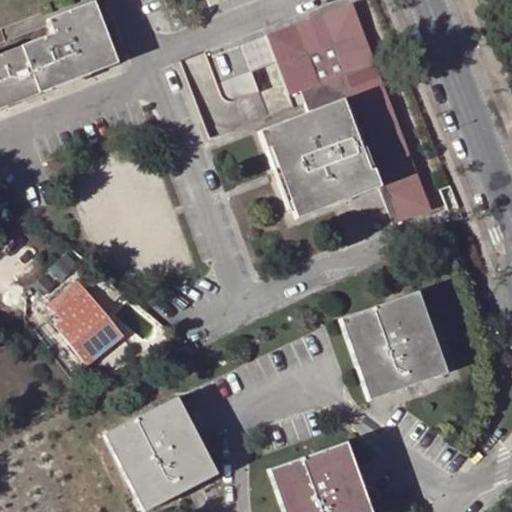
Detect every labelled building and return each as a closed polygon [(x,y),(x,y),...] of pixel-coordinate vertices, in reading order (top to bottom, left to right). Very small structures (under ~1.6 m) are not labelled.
[(47,21),(52,35),(0,55),(0,104),(37,90),(39,94),(48,90),(47,86),(86,71),(88,74),(112,64),(105,45),(107,44),(91,4),(47,21)] [(425,212),(346,7),(259,39),(282,99),(292,95),(301,118),(340,103),(374,190),(372,191),(386,227),(425,212)] [(86,71),(47,86),(48,90),(88,74),(86,71)] [(37,90),(0,104),(0,109),(39,94),(37,90)] [(287,203),(284,204),(287,213),(291,223),(372,191),(374,190),(340,103),(301,118),(252,136),(258,152),(267,149),(287,203)] [(287,203),(267,149),(258,152),(283,215),(287,213),(284,204),(287,203)] [(39,280),(47,293),(74,275),(65,262),(39,280)] [(81,367),(99,353),(91,344),(109,330),(72,284),(42,306),(58,325),(51,330),(81,367)] [(400,300),(405,314),(416,310),(412,296),(400,300)] [(334,323),(359,392),(371,388),(375,399),(429,381),(425,367),(436,364),(416,310),(405,314),(400,300),(334,323)] [(116,339),(109,330),(91,344),(99,353),(116,339)] [(440,377),(436,364),(425,367),(429,381),(440,377)] [(375,399),(371,388),(359,392),(363,403),(375,399)] [(161,407),(168,420),(179,414),(172,401),(161,407)] [(98,439),(131,503),(142,497),(149,510),(201,483),(194,470),(205,465),(179,414),(168,420),(161,407),(98,439)] [(328,449),(333,462),(345,458),(340,445),(328,449)] [(262,473),(275,511),(364,511),(345,458),(333,462),(328,449),(262,473)] [(212,477),(205,465),(194,470),(201,483),(212,477)] [(144,511),(149,510),(142,497),(131,503),(135,511),(144,511)]
